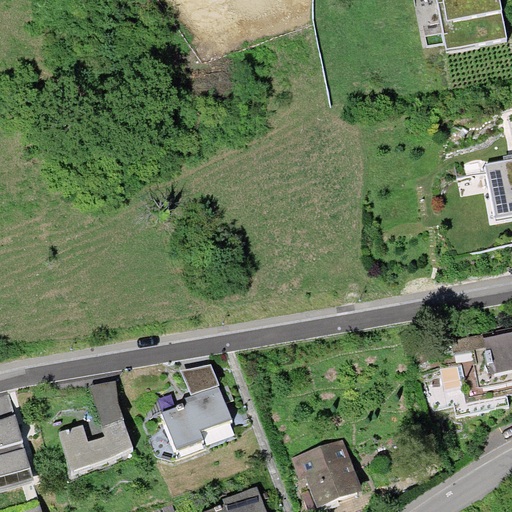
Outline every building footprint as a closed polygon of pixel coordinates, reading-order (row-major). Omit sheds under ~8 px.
[(507,40),(498,0),(443,0),(454,51),(507,40)] [(486,227),(511,222),(511,160),(475,167),(486,227)] [(511,330),(454,343),(459,368),(424,376),(432,412),(454,407),(456,417),(510,406),(507,396),(511,394),(511,330)] [(212,365),(182,371),(192,396),(221,386),(212,365)] [(58,431),(71,472),(135,451),(119,403),(117,380),(90,385),(105,435),(89,440),(84,423),(58,431)] [(181,459),(239,439),(221,386),(192,396),(185,398),(188,405),(165,413),(181,459)] [(0,492),(36,483),(11,394),(0,397),(0,492)] [(302,487),(308,484),(317,506),(361,489),(342,440),(291,460),(302,487)] [(268,511),(258,486),(223,499),(225,504),(203,511),(268,511)]
